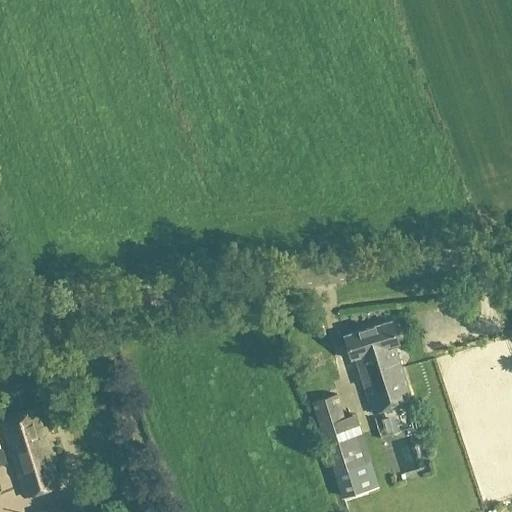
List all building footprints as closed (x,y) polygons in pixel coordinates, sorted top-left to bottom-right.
[(389,322),(342,338),(350,361),(354,360),(372,415),(411,402),(392,346),(396,344),(389,322)] [(444,338),(433,340),(435,351),(470,342),(465,322),(442,328),(444,338)] [(335,396),(310,404),(332,473),(358,465),(335,396)] [(0,422),(0,425),(23,498),(58,487),(34,411),(0,422)] [(387,412),(388,442),(415,441),(414,411),(387,412)] [(401,478),(425,477),(423,442),(400,443),(401,478)] [(69,511),(67,503),(37,511),(69,511)] [(76,511),(86,511),(86,503),(76,504),(76,511)]
